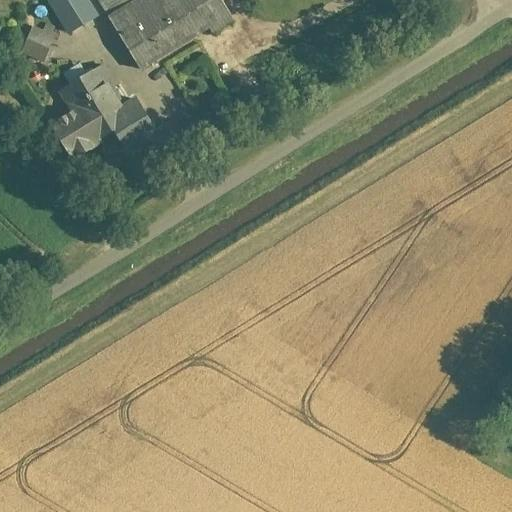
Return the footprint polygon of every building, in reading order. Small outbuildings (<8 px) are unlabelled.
[(101,18),(89,0),(46,0),(70,37),(101,18)] [(99,0),(144,72),(212,30),(192,0),(99,0)] [(223,0),(192,0),(212,30),(217,38),(239,24),(223,0)] [(58,37),(34,28),(23,55),(47,65),(58,37)] [(47,117),(72,160),(119,133),(132,155),(162,138),(139,99),(127,106),(104,67),(58,94),(66,107),(47,117)]
